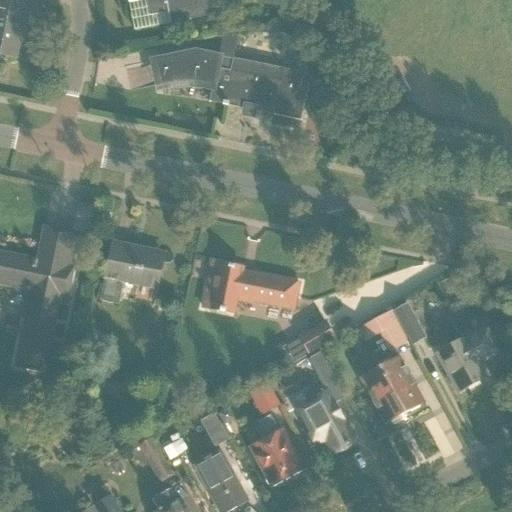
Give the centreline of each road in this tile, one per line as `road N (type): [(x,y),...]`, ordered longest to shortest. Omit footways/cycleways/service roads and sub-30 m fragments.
road 1 (unclassified): [(60,148),(511,243)]
road 2 (residential): [(60,148),(86,0)]
road 3 (unclassified): [(511,449),(398,511)]
